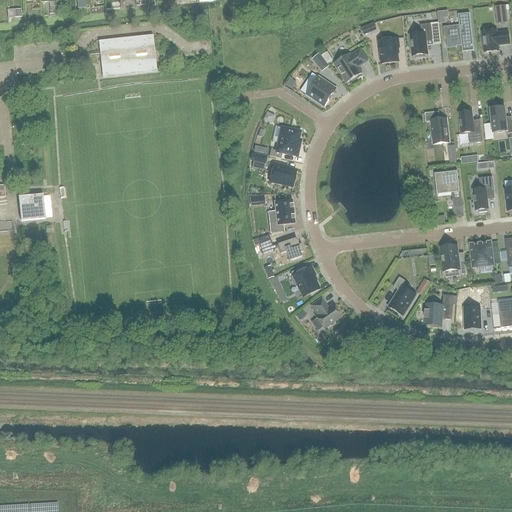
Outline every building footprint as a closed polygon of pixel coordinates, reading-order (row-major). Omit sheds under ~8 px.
[(49,3),(49,7),(50,12),(55,12),(55,7),(54,7),(54,0),(46,0),(47,3),(49,3)] [(509,6),(495,7),(497,25),(508,23),(507,19),(510,19),(509,6)] [(7,11),(8,18),(21,18),(21,10),(7,11)] [(459,27),(444,29),(445,38),(447,38),(448,48),(455,47),(455,46),(465,45),(466,52),(474,51),(470,14),(458,15),(459,27)] [(428,55),(427,46),(426,42),(433,41),(433,36),(440,36),(438,24),(431,24),(431,27),(424,28),(424,34),(410,36),(412,57),(416,57),(416,59),(424,58),(424,56),(428,55)] [(367,26),(361,29),(364,37),(370,34),(367,26)] [(496,31),(482,33),(484,53),(499,51),(498,45),(502,45),(502,46),(509,45),(508,33),(497,34),(496,31)] [(104,61),(105,76),(153,70),(152,56),(155,56),(153,36),(98,42),(101,62),(104,61)] [(379,42),(381,65),(398,63),(397,49),(399,49),(398,39),(379,42)] [(349,56),(335,64),(347,83),(361,74),(357,68),(367,62),(360,51),(350,57),(349,56)] [(327,64),(332,61),(327,53),(321,57),(327,64)] [(312,60),(317,65),(322,61),(317,55),(312,60)] [(336,90),(318,78),(306,95),(324,107),(336,90)] [(291,80),(286,86),(292,90),(296,84),(291,80)] [(507,133),(507,135),(511,133),(511,121),(506,122),(506,118),(505,108),(490,110),(493,134),(507,133)] [(462,113),(458,114),(460,135),(468,134),(470,145),(483,143),(481,126),(474,127),(472,112),(470,112),(470,110),(462,111),(462,113)] [(265,119),(273,122),(276,115),(268,111),(265,119)] [(433,146),(439,145),(449,144),(446,120),(439,121),(438,113),(425,115),(426,123),(430,122),(433,146)] [(269,157),(281,160),(282,154),(297,157),(300,141),(298,141),(300,132),(281,128),(276,152),(270,150),(269,157)] [(267,157),(255,154),(253,162),(265,165),(267,157)] [(273,166),(269,183),(292,188),(296,171),(273,166)] [(457,172),(434,175),(437,195),(459,193),(457,172)] [(487,196),(494,195),(492,178),(479,179),(480,190),(472,191),(475,212),(479,211),(479,214),(487,213),(487,211),(489,210),(487,196)] [(22,222),(23,222),(44,219),(42,197),(19,199),(22,222)] [(462,200),(453,201),(454,209),(463,208),(462,200)] [(294,225),(292,201),(274,203),(276,222),(269,222),(270,234),(283,233),(283,226),(294,225)] [(271,241),(259,245),(263,256),(274,253),(274,251),(278,249),(280,255),(286,253),(288,262),(301,258),(300,253),(303,253),(304,253),(301,244),(300,244),(300,245),(298,245),(296,239),(277,245),(277,246),(273,247),(271,241)] [(469,245),(472,269),(494,267),(491,242),(469,245)] [(466,275),(465,263),(459,264),(457,246),(440,248),(443,273),(459,271),(459,276),(466,275)] [(302,268),(291,273),(303,298),(319,290),(313,277),(315,276),(311,268),(304,271),(302,268)] [(398,291),(388,308),(403,317),(416,296),(402,287),(405,282),(399,278),(393,288),(398,291)] [(418,291),(425,295),(432,281),(425,278),(418,291)] [(281,290),(278,284),(272,287),(275,293),(281,290)] [(425,310),(425,319),(427,319),(426,326),(441,328),(442,319),(445,319),(445,320),(451,321),(453,304),(453,297),(443,296),(442,306),(428,305),(427,311),(425,310)] [(321,300),(311,307),(318,316),(316,317),(324,330),(341,318),(332,306),(327,310),(325,306),(321,300)] [(511,301),(499,302),(502,328),(511,326),(511,301)] [(480,308),(464,309),(465,331),(481,330),(480,308)]
